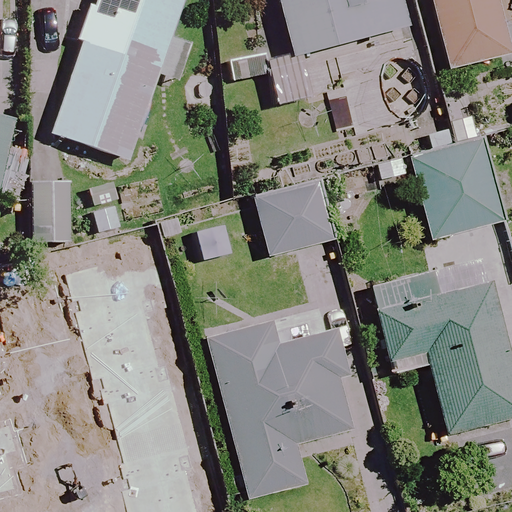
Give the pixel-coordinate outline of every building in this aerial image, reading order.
[(174,0),(82,0),(66,50),(37,139),(119,166),(148,79),(168,85),(181,48),(161,41),(174,0)] [(266,0),(281,56),(252,64),(264,112),(306,101),(294,57),(397,30),(389,0),(266,0)] [(419,0),(437,74),(499,59),(484,0),(419,0)] [(0,205),(8,207),(18,160),(0,156),(0,133),(1,127),(0,126),(0,205)] [(496,226),(476,147),(401,165),(421,244),(496,226)] [(327,245),(313,187),(243,204),(257,262),(327,245)] [(470,263),(422,276),(359,292),(383,381),(415,372),(434,443),(511,422),(470,263)] [(157,511),(199,501),(147,302),(82,319),(100,386),(59,397),(79,473),(109,465),(121,511),(157,511)] [(311,313),(256,327),(194,342),(235,504),(295,489),(285,448),(341,434),(311,313)] [(0,498),(9,496),(0,462),(0,498)]
